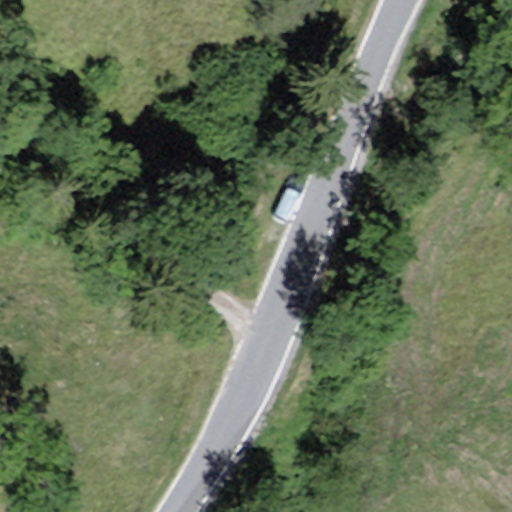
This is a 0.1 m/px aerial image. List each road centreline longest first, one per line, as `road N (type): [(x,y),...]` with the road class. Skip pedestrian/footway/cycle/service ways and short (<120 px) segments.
road 1 (unclassified): [(179,511),(255,368),(401,0)]
road 2 (track): [(267,335),(0,133)]
